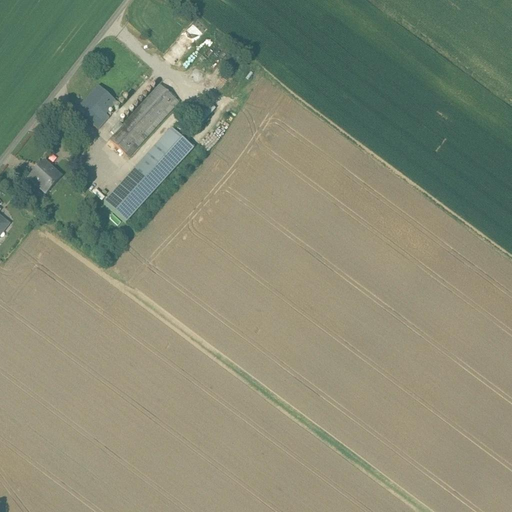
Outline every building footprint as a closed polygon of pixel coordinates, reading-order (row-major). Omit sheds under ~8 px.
[(113,137),(109,141),(125,156),(130,151),(134,146),(176,101),(159,86),(122,127),(113,137)] [(116,103),(98,87),(87,99),(106,115),(116,103)] [(106,115),(87,99),(76,111),(94,127),(105,116),(106,115)] [(197,116),(203,121),(214,108),(209,103),(197,116)] [(105,116),(94,127),(98,131),(109,119),(105,116)] [(110,134),(113,137),(122,127),(118,124),(110,134)] [(171,130),(104,204),(125,224),(193,150),(171,130)] [(134,146),(130,151),(134,154),(138,150),(134,146)] [(50,171),(43,164),(44,163),(44,162),(28,180),(29,180),(30,179),(36,184),(35,186),(45,195),(61,178),(51,169),(50,171)]
